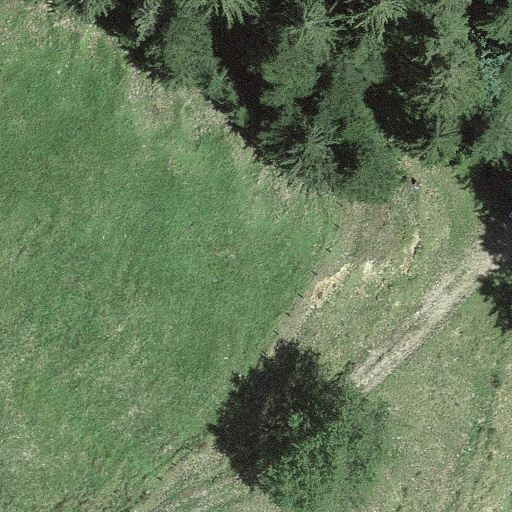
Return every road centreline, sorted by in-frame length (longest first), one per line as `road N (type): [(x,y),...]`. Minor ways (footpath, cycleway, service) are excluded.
road 1 (track): [(182,511),(304,430),(405,346),(490,255),(511,246)]
road 2 (track): [(326,0),(490,255)]
